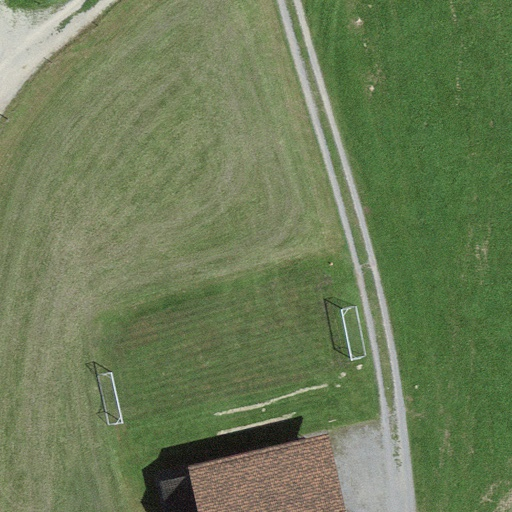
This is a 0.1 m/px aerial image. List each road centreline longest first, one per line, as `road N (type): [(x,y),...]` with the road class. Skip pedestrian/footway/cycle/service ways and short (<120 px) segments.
road 1 (track): [(405,511),(396,396),(296,0)]
road 2 (track): [(96,0),(12,65),(0,87)]
